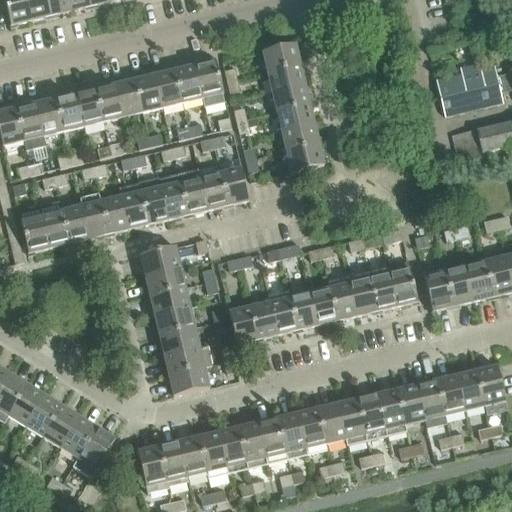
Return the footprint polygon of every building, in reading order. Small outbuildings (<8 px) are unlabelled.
[(25,0),(3,0),(11,29),(32,24),(25,0)] [(46,0),(25,0),(32,24),(52,20),(46,0)] [(67,0),(46,0),(52,20),(71,15),(67,0)] [(88,0),(67,0),(71,15),(91,10),(88,0)] [(109,0),(88,0),(91,10),(111,6),(109,0)] [(295,48),(263,56),(268,77),(300,69),(295,48)] [(195,70),(202,102),(223,97),(216,65),(195,70)] [(300,69),(268,77),(272,97),(305,89),(300,69)] [(195,70),(175,75),(182,107),(202,102),(195,70)] [(503,107),(501,97),(511,94),(511,76),(511,77),(497,81),(494,71),(436,85),(445,121),(503,107)] [(234,73),(224,75),(227,87),(237,84),(234,73)] [(175,75),(155,79),(163,112),(182,107),(175,75)] [(155,79),(135,84),(143,117),(163,112),(155,79)] [(135,84),(115,89),(123,121),(143,117),(135,84)] [(237,84),(227,87),(230,98),(240,96),(237,84)] [(115,89),(95,94),(103,126),(123,121),(115,89)] [(305,89),(272,97),(277,117),(310,109),(305,89)] [(95,94),(76,98),(83,131),(103,126),(95,94)] [(76,98),(56,103),(63,135),(83,131),(76,98)] [(56,103),(36,108),(43,140),(63,135),(56,103)] [(36,108),(16,112),(24,145),(43,140),(36,108)] [(310,109),(277,117),(282,137),(314,129),(310,109)] [(16,112),(0,116),(0,138),(3,150),(24,145),(16,112)] [(244,112),(234,115),(236,126),(247,124),(244,112)] [(229,122),(217,124),(220,135),(231,132),(229,122)] [(247,124),(236,126),(239,138),(249,136),(247,124)] [(482,158),(511,150),(511,125),(452,140),(458,167),(483,161),(482,158)] [(188,131),(191,142),(202,139),(200,129),(188,131)] [(282,137),(285,150),(281,151),(282,156),(286,156),(287,156),(319,149),(314,129),(282,137)] [(188,131),(176,134),(179,145),(191,142),(188,131)] [(148,141),(151,151),(163,148),(160,138),(148,141)] [(224,140),(212,143),(214,153),(226,150),(224,140)] [(148,141),(137,144),(139,154),(151,151),(148,141)] [(212,143),(200,146),(203,156),(214,153),(212,143)] [(109,150),(111,161),(123,158),(120,148),(109,150)] [(172,152),(175,163),(186,160),(184,149),(172,152)] [(319,149),(287,156),(292,177),(324,170),(319,149)] [(109,150),(97,153),(100,163),(111,161),(109,150)] [(172,152),(161,155),(163,165),(175,163),(172,152)] [(253,152),(243,154),(246,166),(256,164),(253,152)] [(81,157),(69,160),(72,170),(83,167),(81,157)] [(144,159),(133,162),(135,172),(147,169),(144,159)] [(69,160),(57,163),(60,173),(72,170),(69,160)] [(133,162),(121,164),(123,175),(135,172),(133,162)] [(256,164),(246,166),(249,178),(259,175),(256,164)] [(29,169),(32,180),(44,177),(41,166),(29,169)] [(93,171),(96,181),(107,179),(105,168),(93,171)] [(29,169),(18,172),(20,182),(32,180),(29,169)] [(93,171),(82,174),(84,184),(96,181),(93,171)] [(220,177),(228,210),(249,205),(241,172),(220,177)] [(198,173),(178,177),(188,219),(208,215),(200,182),(198,173)] [(178,177),(158,182),(168,224),(188,219),(178,177)] [(220,177),(200,182),(208,215),(228,210),(220,177)] [(54,181),(56,191),(68,188),(65,178),(54,181)] [(54,181),(42,183),(44,194),(56,191),(54,181)] [(158,182),(139,187),(149,229),(168,224),(158,182)] [(139,187),(119,192),(121,201),(129,233),(149,229),(139,187)] [(24,188),(12,190),(15,201),(26,198),(24,188)] [(7,192),(0,193),(0,201),(9,200),(7,192)] [(99,196),(79,201),(81,210),(89,243),(109,238),(101,206),(99,196)] [(9,200),(0,201),(0,204),(2,210),(11,208),(9,200)] [(121,201),(101,206),(109,238),(129,233),(121,201)] [(39,210),(42,220),(49,252),(69,248),(61,215),(62,215),(59,205),(39,210)] [(11,208),(2,210),(3,219),(13,217),(11,208)] [(18,215),(21,225),(28,257),(49,252),(42,220),(39,210),(18,215)] [(62,215),(61,215),(69,248),(89,243),(81,210),(62,215)] [(13,217),(3,219),(5,227),(14,225),(13,217)] [(507,221),(495,224),(498,234),(509,231),(507,221)] [(495,224),(484,226),(486,237),(498,234),(495,224)] [(16,233),(14,225),(5,227),(7,235),(16,233)] [(467,230),(456,233),(458,243),(470,240),(467,230)] [(16,233),(7,235),(9,244),(18,242),(16,233)] [(456,233),(444,236),(446,246),(458,243),(456,233)] [(400,234),(389,236),(391,247),(403,244),(400,234)] [(426,240),(415,243),(417,253),(429,250),(426,240)] [(371,241),(360,243),(362,254),(374,251),(371,241)] [(20,250),(18,242),(9,244),(11,252),(20,250)] [(360,243),(348,246),(350,256),(362,254),(360,243)] [(206,244),(196,246),(198,258),(208,256),(206,244)] [(20,250),(11,252),(13,260),(22,258),(20,250)] [(320,253),(322,263),(334,260),(331,250),(320,253)] [(176,251),(141,259),(145,280),(181,272),(176,251)] [(278,253),(280,264),(292,261),(290,251),(278,253)] [(278,253),(266,256),(269,266),(280,264),(278,253)] [(320,253),(308,256),(311,266),(322,263),(320,253)] [(511,296),(511,293),(504,261),(502,253),(483,258),(484,266),(493,301),(511,296)] [(24,266),(22,258),(13,260),(15,269),(24,266)] [(250,260),(238,263),(241,273),(252,270),(250,260)] [(238,263),(227,266),(229,276),(241,273),(238,263)] [(408,266),(386,271),(388,279),(389,278),(397,311),(418,306),(408,266)] [(484,266),(465,270),(473,306),(493,301),(484,266)] [(453,311),(445,275),(443,269),(422,274),(432,316),(453,311)] [(465,270),(445,275),(453,311),(473,306),(465,270)] [(367,275),(369,283),(377,315),(397,311),(389,278),(388,279),(386,271),(367,275)] [(181,272),(145,280),(150,300),(186,292),(181,272)] [(213,273),(202,275),(205,287),(215,285),(213,273)] [(367,275),(347,280),(357,320),(377,315),(369,283),(367,275)] [(347,280),(327,285),(329,293),(337,325),(357,320),(347,280)] [(215,285),(205,287),(208,299),(218,296),(215,285)] [(186,292),(150,300),(155,320),(190,312),(186,292)] [(329,293),(309,297),(317,330),(337,325),(329,293)] [(288,294),(268,299),(269,307),(277,339),(297,334),(290,302),(288,294)] [(317,330),(309,297),(290,302),(297,334),(317,330)] [(269,307),(250,311),(258,344),(277,339),(269,307)] [(250,311),(229,316),(237,349),(258,344),(250,311)] [(190,312),(155,320),(160,340),(195,331),(190,312)] [(222,313),(212,315),(214,327),(225,324),(222,313)] [(225,324),(214,327),(217,339),(227,336),(225,324)] [(195,331),(160,340),(164,360),(200,351),(195,331)] [(200,351),(164,360),(169,379),(204,371),(212,369),(207,349),(200,351)] [(231,352),(221,355),(224,366),(234,364),(231,352)] [(234,364),(224,366),(227,378),(237,376),(234,364)] [(476,375),(484,410),(486,418),(507,413),(497,370),(476,375)] [(0,371),(0,394),(10,378),(0,371)] [(204,371),(169,379),(174,400),(209,392),(204,371)] [(476,375),(456,380),(465,415),(484,410),(476,375)] [(10,378),(0,394),(0,423),(4,427),(8,420),(27,389),(10,378)] [(456,380),(436,384),(445,420),(465,415),(456,380)] [(436,384),(416,389),(425,425),(445,420),(436,384)] [(27,389),(8,420),(26,431),(45,400),(27,389)] [(416,389),(396,394),(405,429),(425,425),(416,389)] [(396,394),(377,399),(387,440),(407,435),(405,429),(396,394)] [(377,399),(357,403),(367,445),(387,440),(377,399)] [(45,400),(26,431),(43,441),(62,410),(45,400)] [(357,403),(337,408),(345,443),(347,450),(367,445),(357,403)] [(337,408),(317,413),(326,448),(345,443),(337,408)] [(62,410),(43,441),(60,452),(80,421),(62,410)] [(327,454),(326,448),(317,413),(297,417),(307,459),(327,454)] [(297,417),(277,422),(287,464),(307,459),(297,417)] [(80,421),(60,452),(78,463),(97,432),(80,421)] [(277,422),(258,427),(268,468),(287,464),(277,422)] [(258,427),(238,432),(248,473),(268,468),(258,427)] [(489,431),(492,441),(503,439),(501,428),(489,431)] [(489,431),(478,434),(480,444),(492,441),(489,431)] [(90,482),(88,484),(90,485),(115,443),(97,432),(78,463),(72,471),(90,482)] [(238,432),(218,436),(228,478),(248,473),(238,432)] [(218,436),(198,441),(207,476),(208,482),(228,478),(218,436)] [(461,438),(450,441),(452,451),(464,448),(461,438)] [(187,481),(207,476),(198,441),(178,446),(187,481)] [(450,441),(438,443),(440,454),(452,451),(450,441)] [(167,486),(166,486),(168,491),(169,490),(188,486),(187,481),(178,446),(158,450),(167,486)] [(422,447),(410,450),(413,460),(424,457),(422,447)] [(166,486),(167,486),(158,450),(137,455),(148,498),(149,498),(149,497),(168,492),(168,493),(169,493),(169,490),(168,491),(166,486)] [(410,450),(398,453),(401,463),(413,460),(410,450)] [(370,459),(373,470),(384,467),(382,457),(370,459)] [(370,459),(359,462),(361,472),(373,470),(370,459)] [(17,460),(12,469),(22,475),(28,466),(17,460)] [(28,466),(22,475),(32,481),(38,472),(28,466)] [(331,469),(333,479),(345,476),(342,466),(331,469)] [(331,469),(319,471),(321,482),(333,479),(331,469)] [(291,478),(293,488),(305,486),(303,475),(291,478)] [(291,478),(279,481),(282,491),(293,488),(291,478)] [(52,481),(47,490),(57,497),(63,488),(52,481)] [(251,488),(254,498),(265,495),(263,485),(251,488)] [(63,488),(57,497),(67,503),(73,494),(63,488)] [(251,488),(240,490),(242,501),(254,498),(251,488)] [(212,497),(214,507),(226,505),(223,494),(212,497)] [(212,497),(200,500),(202,510),(214,507),(212,497)]
